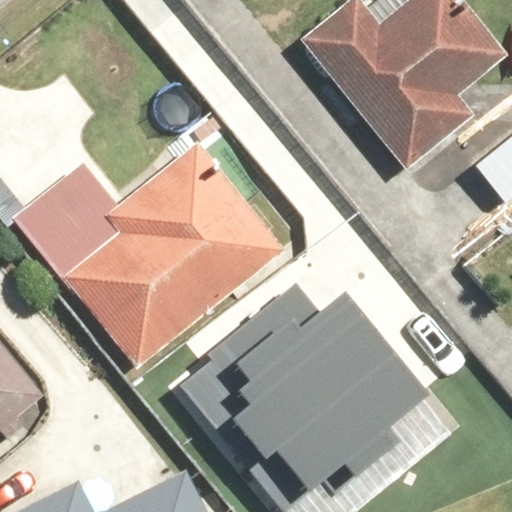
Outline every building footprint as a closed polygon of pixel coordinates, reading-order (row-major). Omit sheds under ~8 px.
[(356,0),(348,0),(294,42),(397,174),(471,117),(456,98),(505,60),(458,0),(403,0),(374,22),(356,0)] [(511,200),(511,140),(472,171),(502,209),(511,200)] [(81,162),(6,220),(126,373),(282,253),(195,142),(114,205),(81,162)] [(242,406),(216,428),(256,474),(265,466),(297,503),(330,476),(344,492),(398,446),(386,431),(426,396),(335,290),(297,322),(288,310),(223,366),(239,385),(242,406)] [(0,418),(33,390),(0,351),(0,418)] [(0,511),(210,511),(186,464),(97,509),(77,471),(0,510),(0,511)]
